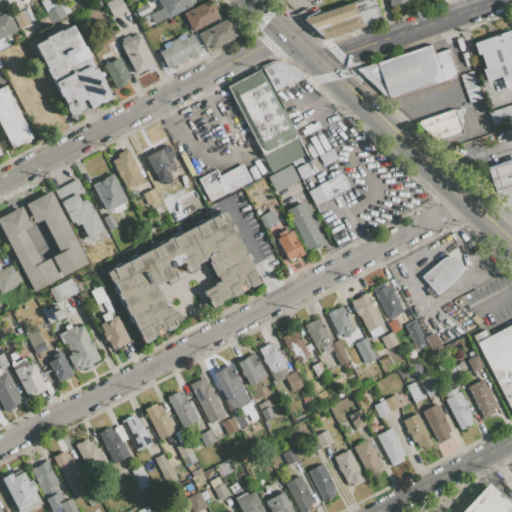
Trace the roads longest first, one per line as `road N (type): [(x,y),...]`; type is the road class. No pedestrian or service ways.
road 1 (residential): [(466,201),(0,445)]
road 2 (residential): [(285,33),(0,183)]
road 3 (primary): [(317,61),(466,201)]
road 4 (residential): [(317,61),(495,0)]
road 5 (residential): [(511,441),(375,511)]
